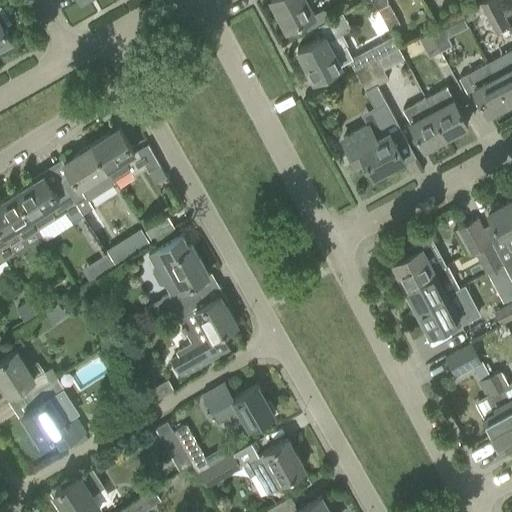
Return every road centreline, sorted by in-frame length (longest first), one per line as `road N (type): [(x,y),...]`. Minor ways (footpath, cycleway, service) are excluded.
road 1 (unclassified): [(375,511),(129,82)]
road 2 (unclassified): [(465,506),(330,242)]
road 3 (unclassified): [(330,242),(201,0)]
road 4 (residential): [(330,242),(511,146)]
road 5 (residential): [(0,164),(129,82)]
